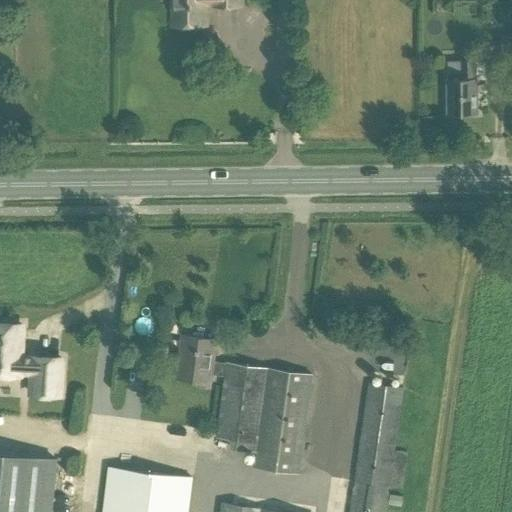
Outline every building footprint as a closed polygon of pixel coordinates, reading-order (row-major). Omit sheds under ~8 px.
[(171,0),(172,25),(182,25),(182,28),(197,28),(197,24),(207,24),(206,3),(214,2),(214,5),(241,5),(240,0),(171,0)] [(458,58),(458,60),(458,79),(477,78),(476,59),(476,58),(458,58)] [(485,60),(476,59),(477,78),(487,78),(485,60)] [(458,60),(448,60),(449,79),(458,79),(458,60)] [(477,78),(458,79),(449,79),(449,113),(477,113),(477,78)] [(470,149),(490,144),(484,122),(464,128),(470,149)] [(22,324),(0,323),(0,373),(19,374),(19,371),(33,372),(32,393),(60,394),(62,358),(34,356),(34,359),(20,358),(22,324)] [(182,334),(177,377),(211,382),(212,374),(225,376),(217,436),(232,438),(230,447),(256,450),(254,467),(298,472),(312,373),(227,362),(214,361),(217,339),(182,334)] [(369,382),(350,511),(386,511),(390,486),(403,488),(408,451),(395,450),(404,387),(369,382)] [(0,453),(0,511),(51,511),(57,459),(0,453)] [(108,465),(102,511),(188,511),(192,475),(108,465)] [(303,511),(224,501),(222,511),(303,511)]
